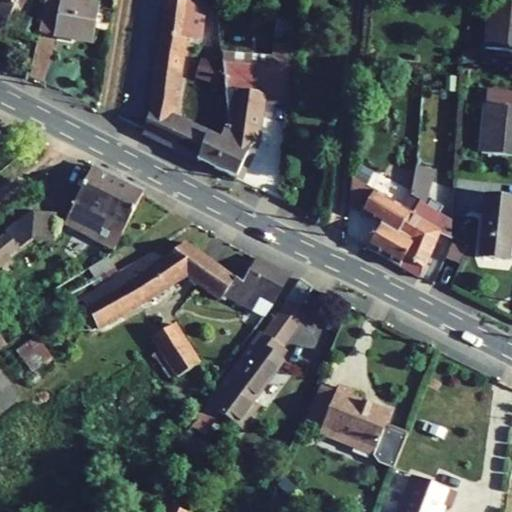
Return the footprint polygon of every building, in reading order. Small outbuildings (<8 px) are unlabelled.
[(0,0),(0,18),(10,0),(0,0)] [(148,0),(137,110),(123,135),(181,164),(195,136),(179,129),(191,0),(148,0)] [(511,0),(474,0),(472,30),(511,33),(511,0)] [(30,8),(23,46),(72,53),(77,16),(30,8)] [(211,143),(198,173),(220,184),(240,140),(242,38),(275,41),(277,8),(203,9),(203,81),(212,104),(218,130),(211,143)] [(511,70),(472,66),(467,129),(509,133),(511,100),(511,70)] [(195,136),(181,164),(198,173),(211,143),(195,136)] [(402,140),(400,166),(419,169),(422,141),(402,140)] [(78,164),(47,219),(60,226),(69,208),(96,223),(87,240),(98,246),(130,190),(78,164)] [(334,170),(332,199),(364,218),(351,244),(385,262),(389,253),(395,243),(390,241),(390,224),(383,219),(391,207),(398,212),(406,197),(407,184),(397,178),(384,201),(370,192),(373,184),(360,175),(356,184),(334,170)] [(465,195),(459,258),(493,261),(498,198),(465,195)] [(407,216),(398,212),(391,207),(383,219),(390,224),(390,241),(395,243),(389,253),(385,262),(398,269),(430,223),(410,211),(407,216)] [(60,226),(87,240),(96,223),(69,208),(60,226)] [(0,220),(0,249),(18,236),(40,233),(40,223),(39,216),(12,212),(0,220)] [(434,240),(427,254),(442,262),(448,247),(434,240)] [(78,277),(57,292),(69,321),(73,328),(166,270),(180,280),(173,290),(194,303),(204,289),(216,274),(217,271),(168,241),(149,254),(143,245),(105,271),(99,263),(78,277)] [(223,278),(216,274),(204,289),(215,295),(216,293),(236,303),(243,290),(254,295),(269,268),(237,253),(223,278)] [(93,254),(72,267),(78,277),(99,263),(93,254)] [(286,270),(269,290),(279,298),(298,276),(286,270)] [(243,290),(236,303),(245,307),(254,295),(243,290)] [(153,315),(133,329),(145,348),(158,367),(178,353),(153,315)] [(235,331),(196,384),(199,386),(191,397),(203,406),(207,400),(219,409),(226,400),(231,404),(234,399),(229,396),(258,355),(255,353),(262,343),(247,332),(243,337),(235,331)] [(21,332),(16,341),(32,350),(37,341),(21,332)] [(321,378),(304,371),(288,408),(305,415),(302,421),(357,444),(375,401),(336,385),(338,381),(322,375),(321,378)] [(196,384),(184,400),(217,424),(231,404),(226,400),(219,409),(207,400),(203,406),(191,397),(199,386),(196,384)] [(280,386),(275,397),(285,402),(291,391),(280,386)] [(164,436),(149,475),(180,487),(195,449),(178,443),(180,440),(171,436),(170,439),(164,436)] [(392,466),(372,511),(415,511),(422,497),(430,500),(436,485),(392,466)] [(149,475),(139,499),(144,501),(140,511),(169,511),(180,487),(149,475)]
